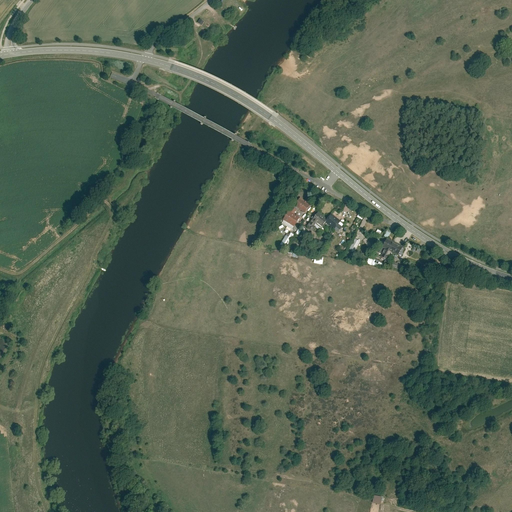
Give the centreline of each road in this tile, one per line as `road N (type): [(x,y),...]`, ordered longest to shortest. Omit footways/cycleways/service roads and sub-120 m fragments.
road 1 (tertiary): [(143,59),(223,88),(336,171)]
road 2 (unclassified): [(132,83),(324,188)]
road 3 (tertiary): [(10,54),(76,50),(143,59)]
road 4 (track): [(0,268),(25,270),(105,199)]
road 5 (tertiary): [(397,219),(468,263),(511,278)]
